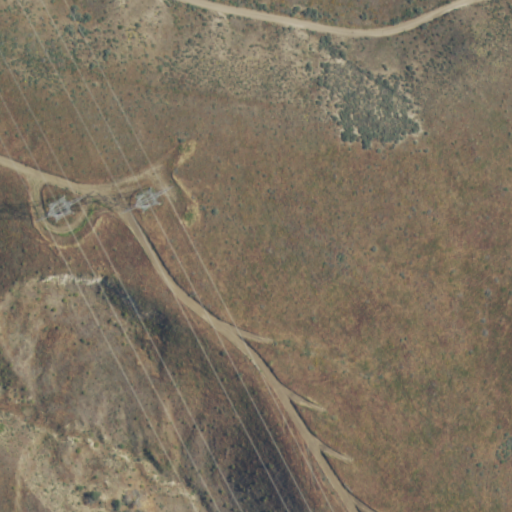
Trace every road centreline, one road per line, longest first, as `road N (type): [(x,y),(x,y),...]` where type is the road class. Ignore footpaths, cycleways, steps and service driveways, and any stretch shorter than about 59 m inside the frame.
road 1 (track): [(350,511),(262,368),(182,294),(131,222),(79,187),(0,155)]
road 2 (track): [(198,0),(402,33),(492,0)]
